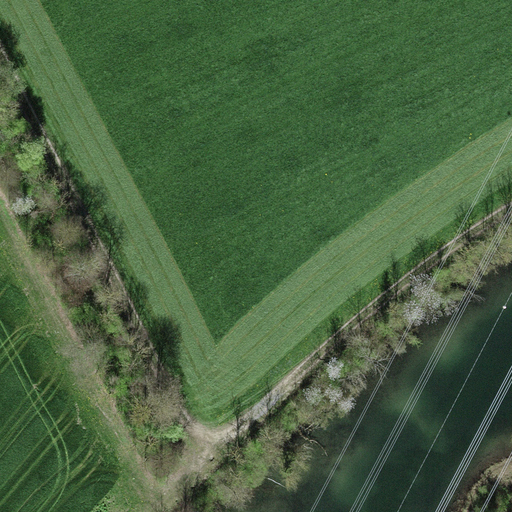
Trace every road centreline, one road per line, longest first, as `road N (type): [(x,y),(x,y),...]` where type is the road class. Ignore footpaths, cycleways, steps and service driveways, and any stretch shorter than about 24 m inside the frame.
road 1 (track): [(207,476),(0,57)]
road 2 (track): [(511,209),(357,326),(207,476)]
